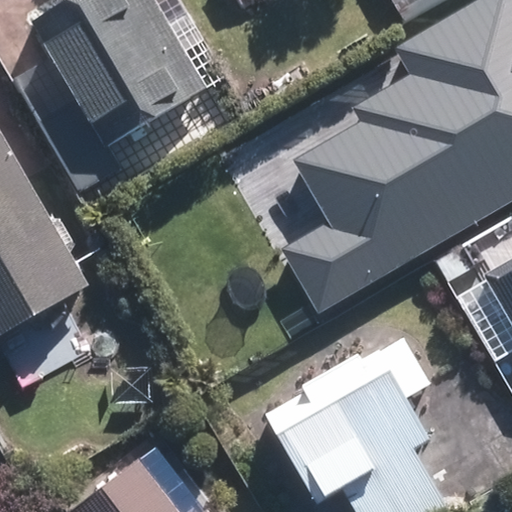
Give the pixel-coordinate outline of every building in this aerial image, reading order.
[(210,81),(162,0),(60,0),(31,17),(52,53),(16,75),(81,185),(123,161),(110,140),(210,81)] [(320,308),(511,199),(511,0),(476,0),(396,46),(412,75),(353,108),(362,123),(296,160),(332,222),(286,248),(320,308)] [(76,274),(0,140),(0,320),(77,277),(76,274)] [(138,183),(95,208),(108,233),(152,207),(138,183)] [(477,268),(466,249),(440,264),(450,283),(477,268)] [(511,249),(479,269),(511,326),(511,249)] [(264,410),(313,498),(342,482),(358,511),(439,511),(448,507),(412,443),(426,436),(376,348),(264,410)] [(180,511),(179,511),(138,457),(132,451),(56,509),(57,511),(209,511),(199,498),(180,511)]
